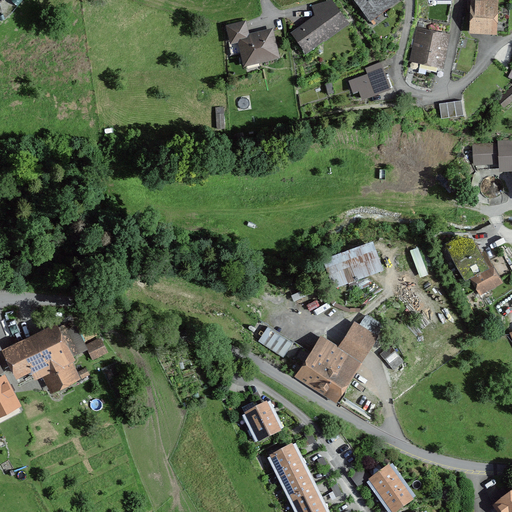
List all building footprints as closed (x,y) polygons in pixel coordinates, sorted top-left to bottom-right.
[(393,0),(355,0),(370,19),(385,8),(384,7),(393,0)] [(472,0),(472,28),(493,28),(493,6),(492,6),(491,0),(472,0)] [(344,22),(329,2),(314,6),(318,17),(302,29),(304,32),(294,39),(303,52),(344,22)] [(246,62),(276,55),(271,31),(248,37),(244,23),(228,27),(232,41),(240,39),(244,54),(240,54),(242,62),(246,61),(246,62)] [(437,70),(438,64),(440,65),(446,35),(419,30),(413,59),(421,61),(419,67),(420,68),(435,71),(437,70)] [(356,80),(363,97),(392,86),(388,77),(386,78),(382,70),(356,80)] [(511,88),(499,99),(504,106),(511,99),(511,88)] [(464,115),(461,100),(439,103),(441,118),(464,115)] [(216,108),(217,128),(224,128),(223,108),(216,108)] [(501,161),(502,168),(511,168),(510,142),(500,142),(500,144),(474,145),(475,162),(501,161)] [(458,171),(448,180),(454,186),(464,177),(458,171)] [(485,303),(477,290),(496,279),(483,255),(480,256),(471,240),(458,239),(449,245),(461,267),(452,272),(473,310),(485,303)] [(418,246),(411,249),(422,279),(430,276),(418,246)] [(335,286),(381,269),(374,251),(328,268),(335,286)] [(2,324),(7,337),(21,332),(15,319),(2,324)] [(311,350),(265,323),(255,339),(301,366),(311,350)] [(374,338),(354,325),(340,348),(359,361),(374,338)] [(54,386),(73,376),(64,360),(71,357),(56,328),(7,353),(18,372),(31,365),(37,375),(46,370),(54,386)] [(84,342),(93,359),(107,351),(100,338),(98,340),(96,336),(84,342)] [(350,378),(361,361),(359,361),(340,348),(323,338),(300,373),(335,395),(347,376),(350,378)] [(391,347),(383,355),(397,367),(405,359),(391,347)] [(0,408),(15,401),(5,381),(0,383),(0,408)] [(255,402),(242,408),(252,428),(274,418),(267,404),(259,408),(255,402)] [(259,442),(280,431),(274,418),(252,428),(259,442)] [(304,434),(309,445),(315,442),(310,431),(304,434)] [(292,447),(271,457),(277,471),(299,460),(292,447)] [(317,460),(323,471),(328,469),(323,458),(317,460)] [(299,460),(277,471),(284,484),(306,473),(299,460)] [(374,478),(370,481),(378,493),(398,479),(389,467),(383,471),(379,465),(369,472),(374,478)] [(351,475),(358,486),(369,479),(361,468),(351,475)] [(306,473),(284,484),(291,497),(312,486),(306,473)] [(398,479),(378,493),(384,501),(404,487),(398,479)] [(330,487),(336,498),(342,495),(336,484),(330,487)] [(312,486),(291,497),(297,510),(319,500),(312,486)] [(391,511),(395,511),(413,500),(404,487),(384,501),(391,511)] [(511,511),(511,493),(497,504),(503,511),(511,511)] [(325,511),(319,500),(297,510),(297,511),(325,511)]
